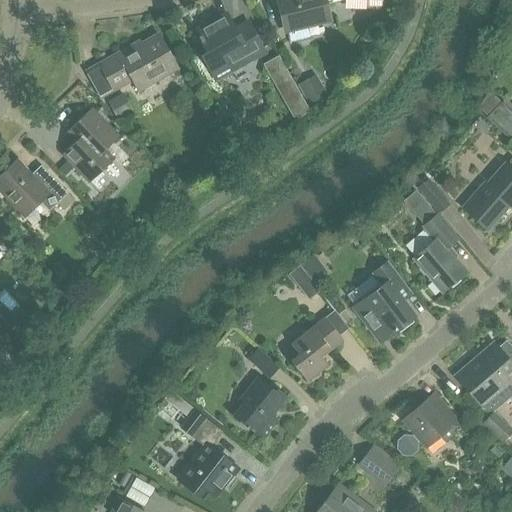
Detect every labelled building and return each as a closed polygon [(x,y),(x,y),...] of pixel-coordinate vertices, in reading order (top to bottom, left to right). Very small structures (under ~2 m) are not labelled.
[(279,0),(290,45),(292,45),(289,32),(329,22),(324,5),(345,0),(385,1),(385,0),(279,0)] [(227,14),(196,32),(207,53),(202,56),(218,83),(219,83),(215,76),(249,57),(251,61),(245,64),(246,65),(266,54),(248,22),(247,23),(250,28),(238,34),(227,14)] [(134,46),(99,65),(85,74),(99,99),(132,80),(141,94),(139,90),(176,69),(180,76),(181,76),(159,36),(136,49),(134,46)] [(263,65),(294,120),(311,111),(279,56),(263,65)] [(310,78),(297,85),(310,106),(328,96),(322,85),(316,88),(310,78)] [(109,104),(116,117),(132,109),(124,95),(109,104)] [(511,135),(511,112),(502,104),(496,110),(487,119),(508,139),(511,135)] [(81,136),(62,155),(67,161),(74,167),(90,183),(115,160),(105,150),(119,137),(92,108),(72,127),(81,136)] [(74,167),(67,161),(58,170),(64,176),(74,167)] [(18,163),(0,180),(0,190),(22,213),(19,216),(20,217),(37,200),(49,212),(68,194),(47,172),(46,172),(47,173),(37,182),(18,163)] [(487,185),(485,183),(463,208),(488,231),(511,203),(511,168),(506,164),(487,185)] [(449,205),(428,180),(418,188),(439,213),(449,205)] [(435,240),(413,259),(442,292),(466,272),(447,248),(458,239),(438,215),(424,227),(435,240)] [(0,243),(1,243),(9,251),(10,251),(0,240),(0,243)] [(314,283),(327,272),(314,254),(305,260),(300,264),(314,283)] [(414,316),(402,300),(410,293),(398,277),(387,263),(374,273),(383,286),(354,308),(374,334),(381,329),(387,337),(414,316)] [(288,273),(308,299),(320,290),(314,283),(300,264),(288,273)] [(343,341),(325,317),(291,343),(299,354),(291,360),(307,381),(328,365),(321,356),(325,352),(326,354),(343,341)] [(455,376),(482,407),(511,381),(511,363),(494,343),(455,376)] [(258,348),(248,358),(269,378),(278,368),(282,372),(283,371),(258,348)] [(244,402),(235,413),(231,410),(230,411),(263,437),(277,419),(272,415),(291,393),(290,392),(285,398),(258,377),(240,399),(244,402)] [(425,402),(403,420),(426,447),(440,436),(444,441),(461,427),(444,406),(435,413),(425,402)] [(232,462),(213,447),(211,445),(223,431),(195,409),(180,428),(203,445),(200,449),(188,464),(193,467),(182,482),(181,481),(180,482),(198,497),(204,490),(215,499),(216,498),(216,497),(233,476),(225,470),(232,462)] [(511,430),(494,413),(483,424),(501,442),(511,430)] [(374,446),(368,454),(359,465),(384,485),(399,466),(374,446)] [(511,455),(511,456),(502,468),(511,476),(511,455)] [(367,511),(349,498),(360,483),(359,483),(341,507),(328,497),(317,511),(367,511)] [(143,511),(119,498),(111,511),(143,511)]
